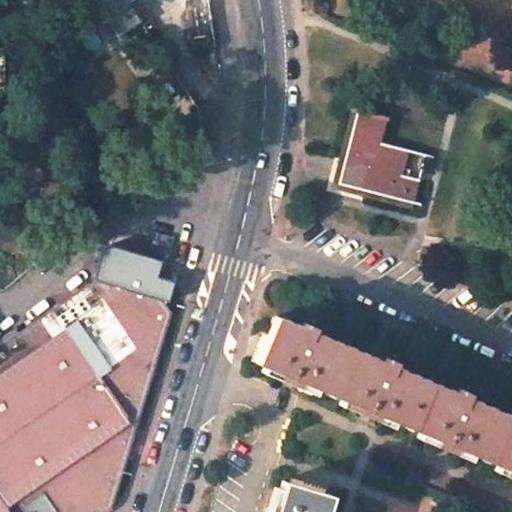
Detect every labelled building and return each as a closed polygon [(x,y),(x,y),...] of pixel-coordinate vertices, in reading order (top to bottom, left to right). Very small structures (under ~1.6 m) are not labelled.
[(126,0),(87,0),(92,8),(98,4),(118,36),(141,22),(128,2),(126,0)] [(408,149),(381,141),(385,119),(355,112),(344,157),(337,183),(412,203),(418,180),(402,175),(408,149)] [(167,311),(175,284),(158,279),(151,299),(97,283),(19,334),(15,330),(0,340),(0,493),(12,511),(18,511),(19,511),(25,508),(43,496),(55,511),(106,511),(109,510),(168,317),(167,311)] [(305,321),(302,327),(275,316),(255,363),(511,470),(511,415),(468,397),(470,391),(464,389),(459,387),(456,392),(391,364),(393,358),(387,356),(381,353),(379,359),(313,331),(315,325),(311,324),(305,321)] [(325,511),(331,496),(282,480),(272,511),(325,511)] [(12,511),(0,493),(0,511),(12,511)] [(55,511),(43,496),(25,508),(27,511),(55,511)]
